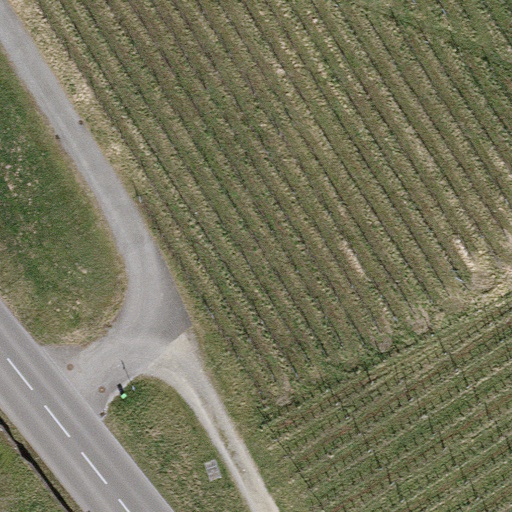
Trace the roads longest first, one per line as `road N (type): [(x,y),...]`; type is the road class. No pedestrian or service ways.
road 1 (track): [(266,511),(125,221),(0,13)]
road 2 (tertiary): [(129,511),(0,347)]
road 3 (track): [(51,413),(166,315)]
